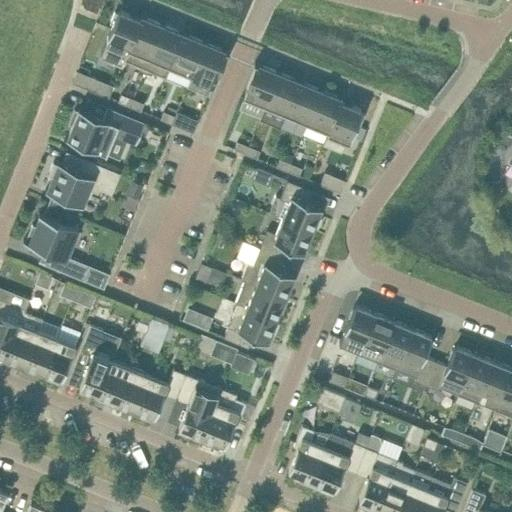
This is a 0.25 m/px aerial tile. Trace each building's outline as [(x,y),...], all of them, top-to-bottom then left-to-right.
[(98,52),(122,63),(123,59),(142,15),(141,14),(139,18),(120,9),(119,8),(117,12),(114,11),(98,52)] [(163,24),(142,15),(123,59),(145,68),(163,24)] [(145,68),(166,77),(171,65),(184,32),(163,24),(145,68)] [(184,32),(171,65),(192,73),(205,41),(184,32)] [(229,51),(205,41),(192,73),(187,85),(209,94),(213,83),(214,83),(215,82),(214,82),(226,51),(229,52),(229,51)] [(278,71),(255,61),(254,62),(256,63),(242,95),(264,104),(278,71)] [(77,70),(72,82),(93,90),(98,78),(77,70)] [(278,71),(264,104),(286,113),(299,79),(278,71)] [(286,113),(307,121),(320,88),(299,79),(286,113)] [(326,133),(327,133),(342,97),(320,88),(307,121),(327,130),(326,133)] [(129,105),(133,98),(121,93),(118,101),(129,105)] [(342,97),(327,133),(349,142),(352,135),(357,124),(357,122),(360,124),(364,113),(361,112),(363,108),(362,108),(341,100),(343,97),(342,97)] [(143,102),(133,98),(129,105),(141,109),(143,102)] [(136,144),(145,121),(106,105),(102,116),(78,106),(78,107),(79,107),(78,110),(74,108),(68,123),(72,125),(67,136),(66,135),(66,136),(75,140),(73,144),(88,149),(89,146),(106,153),(114,135),(136,144)] [(164,110),(160,118),(172,122),(175,114),(164,110)] [(187,128),(191,117),(176,110),(175,114),(172,122),(187,128)] [(357,124),(352,135),(359,138),(364,127),(357,124)] [(511,136),(497,130),(493,138),(510,146),(511,142),(511,136)] [(246,153),(249,145),(237,140),(234,148),(246,153)] [(260,149),(249,145),(246,153),(256,157),(260,149)] [(54,161),(53,161),(47,175),(48,175),(49,174),(51,176),(46,188),(45,187),(45,188),(84,204),(84,203),(83,203),(89,188),(98,192),(99,188),(111,193),(120,172),(87,158),(83,169),(57,159),(57,160),(56,163),(54,162),(54,161)] [(276,165),(287,169),(290,162),(279,158),(276,165)] [(301,167),(290,162),(287,169),(299,174),(301,167)] [(271,182),(274,172),(255,166),(252,176),(271,182)] [(345,179),(325,171),(320,183),(340,191),(345,179)] [(319,216),(323,206),(307,200),(312,189),(287,179),(280,197),(274,194),(267,212),(282,217),(313,230),(314,226),(318,227),(322,217),(319,216)] [(90,265),(67,256),(78,228),(39,212),(38,213),(40,214),(36,225),(32,223),(25,239),(23,238),(23,240),(49,251),(45,261),(39,259),(38,260),(83,280),(90,265)] [(268,229),(261,247),(285,256),(289,246),(304,252),(313,230),(282,217),(276,232),(268,229)] [(216,229),(212,241),(219,244),(224,232),(216,229)] [(244,280),(286,297),(295,273),(280,267),(285,256),(261,247),(254,264),(247,262),(241,277),(244,279),(244,280)] [(212,266),(201,261),(195,276),(206,280),(212,266)] [(47,282),(50,274),(40,270),(36,278),(47,282)] [(244,280),(236,301),(237,301),(277,318),(286,297),(244,280)] [(71,300),(74,292),(64,288),(61,296),(71,300)] [(84,296),(74,292),(71,300),(81,304),(84,296)] [(0,355),(0,356),(20,307),(8,305),(9,301),(0,297),(0,355)] [(275,333),(279,322),(276,321),(277,318),(237,301),(223,336),(248,346),(253,335),(268,341),(272,331),(275,333)] [(358,349),(374,311),(354,303),(339,341),(358,349)] [(0,356),(23,365),(38,328),(42,317),(25,310),(26,307),(21,305),(20,307),(0,356)] [(394,317),(393,316),(392,319),(374,311),(358,349),(377,357),(394,317)] [(394,317),(377,357),(396,365),(413,324),(412,324),(411,326),(393,319),(394,317)] [(145,331),(148,323),(138,319),(135,327),(145,331)] [(121,336),(91,323),(76,357),(88,362),(78,387),(97,395),(112,358),(121,336)] [(158,327),(148,323),(145,331),(155,335),(158,327)] [(413,324),(396,365),(415,372),(413,378),(425,383),(435,359),(424,354),(432,335),(412,327),(413,324)] [(23,365),(42,373),(57,336),(38,328),(23,365)] [(57,336),(42,373),(61,380),(76,343),(57,336)] [(476,350),(475,350),(474,352),(454,344),(446,363),(435,359),(425,383),(438,388),(440,382),(459,390),(476,350)] [(249,370),(254,357),(247,354),(236,350),(231,363),(249,370)] [(476,350),(459,390),(478,398),(494,360),(475,352),(476,350)] [(97,395),(116,403),(131,366),(112,358),(97,395)] [(511,368),(511,367),(494,360),(478,398),(497,406),(511,368)] [(116,403),(135,410),(150,373),(131,366),(116,403)] [(164,392),(175,397),(186,372),(173,367),(168,381),(150,373),(135,410),(154,418),(164,392)] [(511,368),(497,406),(511,411),(511,368)] [(344,386),(348,376),(333,369),(329,380),(344,386)] [(177,428),(201,437),(216,400),(221,387),(217,385),(216,387),(204,385),(205,380),(186,372),(175,397),(187,402),(177,428)] [(360,381),(348,376),(344,386),(363,393),(367,384),(360,381)] [(367,384),(363,393),(375,398),(378,389),(367,384)] [(317,400),(339,408),(344,394),(323,385),(317,400)] [(216,400),(201,437),(218,444),(219,443),(223,444),(224,442),(226,443),(234,421),(238,423),(247,401),(235,396),(228,405),(216,400)] [(418,442),(424,427),(411,422),(405,438),(418,442)] [(292,474),(310,482),(325,444),(312,439),(314,428),(302,424),(293,445),(297,447),(288,468),(290,469),(289,471),(293,473),(292,474)] [(489,426),(483,442),(502,449),(508,433),(489,426)] [(434,448),(437,440),(427,436),(424,444),(434,448)] [(344,466),(356,470),(366,445),(347,438),(338,450),(325,444),(310,482),(334,491),(344,466)] [(357,501),(376,508),(391,471),(397,458),(366,445),(356,470),(367,475),(357,501)] [(385,511),(396,511),(410,479),(414,468),(402,463),(403,460),(397,458),(391,471),(376,508),(385,511)] [(429,487),(418,511),(440,511),(443,506),(455,511),(460,499),(467,480),(455,475),(452,482),(434,474),(429,487)] [(396,511),(418,511),(429,487),(410,479),(396,511)] [(0,487),(0,510),(8,491),(0,487)] [(490,511),(479,508),(485,493),(472,488),(462,511),(490,511)] [(51,511),(53,509),(31,500),(25,511),(51,511)]
